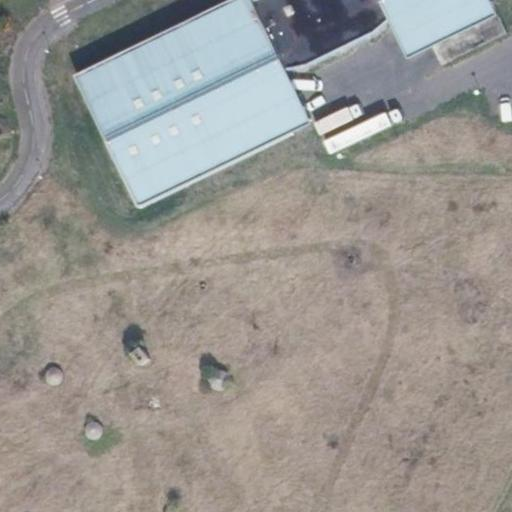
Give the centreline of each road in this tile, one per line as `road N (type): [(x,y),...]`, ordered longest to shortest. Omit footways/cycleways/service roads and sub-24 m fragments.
road 1 (unclassified): [(87,0),(28,37),(20,72),(30,155),(0,199)]
road 2 (unknown): [(511,40),(386,95)]
